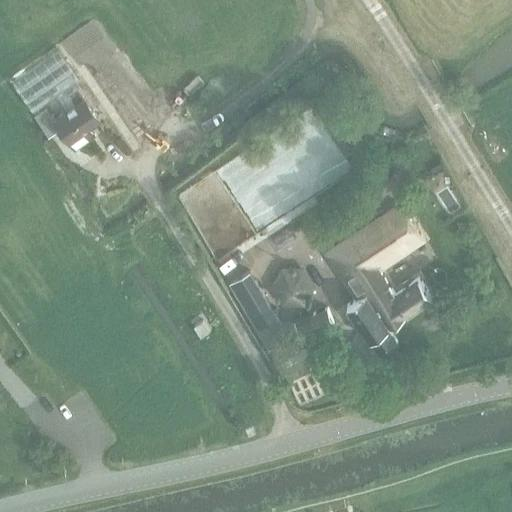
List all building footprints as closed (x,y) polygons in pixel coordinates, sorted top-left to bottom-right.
[(76,84),(74,81),(79,78),(58,48),(12,80),(33,110),(58,93),(60,96),(69,109),(54,119),(46,108),(34,116),(47,136),(60,128),(68,139),(74,148),(94,134),(88,126),(99,118),(85,97),(76,84)] [(325,250),(356,297),(346,304),(380,352),(388,354),(395,349),(397,341),(387,325),(388,325),(432,295),(418,276),(394,293),(379,268),(425,239),(399,203),(325,250)] [(305,265),(281,265),(271,284),(283,305),(305,305),(315,284),(305,265)] [(289,337),(250,270),(228,282),(269,349),(289,337)] [(301,336),(333,323),(327,307),(295,321),(301,336)] [(203,321),(194,326),(201,336),(209,331),(203,321)]
